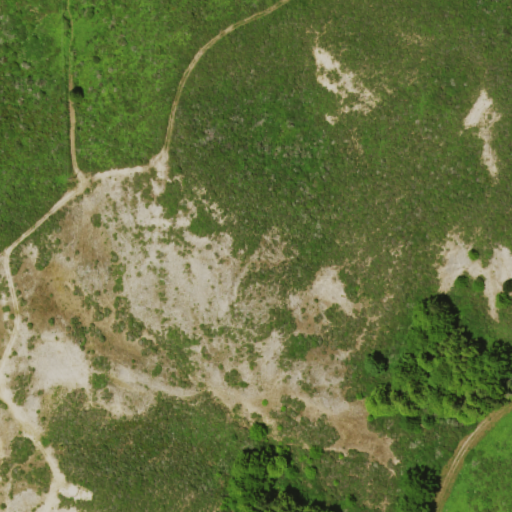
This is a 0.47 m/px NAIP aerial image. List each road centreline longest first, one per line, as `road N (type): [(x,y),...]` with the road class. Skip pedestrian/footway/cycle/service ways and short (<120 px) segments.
road 1 (track): [(72,177),(158,147),(195,51),(281,0)]
road 2 (track): [(434,511),(452,466),(511,398)]
